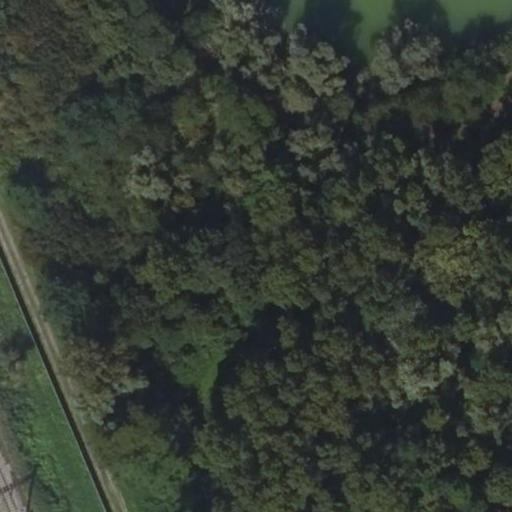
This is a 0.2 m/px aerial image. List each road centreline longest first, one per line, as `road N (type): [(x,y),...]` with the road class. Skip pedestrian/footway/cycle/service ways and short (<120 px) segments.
road 1 (track): [(163,0),(264,99),(334,136),(432,135),(511,107)]
road 2 (track): [(127,511),(0,218)]
